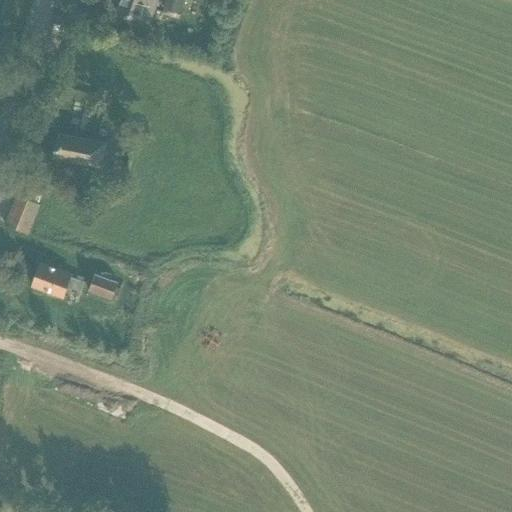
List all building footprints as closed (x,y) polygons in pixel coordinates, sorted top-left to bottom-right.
[(150,23),(158,0),(120,0),(117,12),(150,23)] [(165,0),(163,8),(180,14),(181,11),(186,13),(190,0),(165,0)] [(100,167),(106,143),(58,134),(56,142),(55,149),(53,158),(100,167)] [(27,235),(39,204),(17,195),(4,226),(27,235)] [(82,290),(85,280),(71,276),(72,273),(41,263),(32,286),(64,297),(66,291),(71,292),(73,287),(82,290)] [(112,298),(118,282),(95,274),(89,290),(112,298)]
